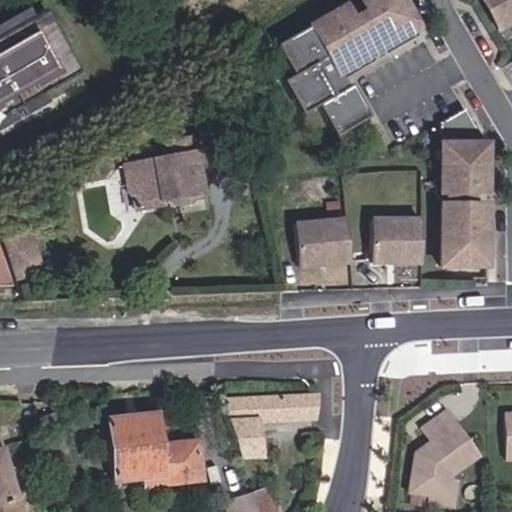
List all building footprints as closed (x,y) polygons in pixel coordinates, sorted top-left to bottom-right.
[(399,26),(412,18),(401,0),(356,0),(363,11),(381,41),(384,47),(404,36),(399,26)] [(511,21),(511,0),(479,0),(497,30),(511,21)] [(335,137),(370,116),(351,85),(346,88),(333,96),(315,64),(327,57),(334,68),(370,47),(352,17),(345,5),(275,46),(292,75),(281,82),(301,115),(317,106),(335,137)] [(0,33),(36,14),(31,6),(0,23),(0,33)] [(0,119),(45,94),(82,74),(45,9),(36,14),(0,33),(0,119)] [(370,47),(381,41),(363,11),(352,17),(370,47)] [(404,36),(417,28),(412,18),(399,26),(404,36)] [(338,74),(374,53),(370,47),(334,68),(327,57),(315,64),(333,96),(346,88),(338,74)] [(0,130),(50,102),(45,94),(0,119),(0,130)] [(440,124),(440,143),(441,143),(485,143),(465,109),(440,124)] [(138,197),(139,205),(173,199),(172,193),(188,191),(189,196),(208,193),(200,150),(204,149),(202,134),(166,140),(169,155),(135,161),(138,181),(135,181),(138,197)] [(485,148),(441,149),(440,149),(440,193),(444,193),(486,193),(486,148),(485,148)] [(123,163),(128,192),(138,197),(135,181),(138,181),(135,161),(123,163)] [(181,202),(190,200),(189,196),(188,191),(172,193),(173,199),(181,202)] [(485,205),(486,205),(486,193),(444,193),(444,205),(476,205),(477,227),(485,227),(485,205)] [(441,267),(486,266),(486,227),(485,227),(477,227),(476,205),(444,205),(440,205),(441,267)] [(357,261),(353,220),(302,225),(306,266),(357,261)] [(419,263),(419,220),(369,220),(369,263),(419,263)] [(35,234),(8,240),(13,263),(39,257),(35,234)] [(0,283),(16,282),(6,256),(0,256),(0,283)] [(39,257),(13,263),(16,282),(44,276),(39,257)] [(314,418),(315,396),(221,402),(238,457),(259,456),(256,421),(314,418)] [(414,450),(407,489),(428,493),(447,497),(450,479),(451,472),(478,453),(446,408),(420,427),(428,439),(427,448),(422,451),(414,450)] [(63,487),(76,483),(55,415),(41,419),(48,440),(36,444),(52,491),(63,487)] [(155,415),(106,421),(110,454),(131,451),(134,446),(158,443),(155,415)] [(428,439),(414,450),(422,451),(427,448),(428,439)] [(199,469),(195,442),(187,443),(159,447),(158,443),(134,446),(131,451),(110,454),(114,481),(143,478),(144,486),(151,485),(151,479),(166,477),(166,473),(199,469)] [(0,511),(16,511),(0,452),(0,511)] [(180,483),(200,480),(199,469),(166,473),(166,477),(151,479),(151,485),(180,483)] [(452,504),(456,479),(450,479),(447,497),(428,493),(426,500),(452,504)] [(256,511),(270,511),(263,490),(250,494),(256,511)] [(237,499),(241,511),(256,511),(250,494),(237,499)]
